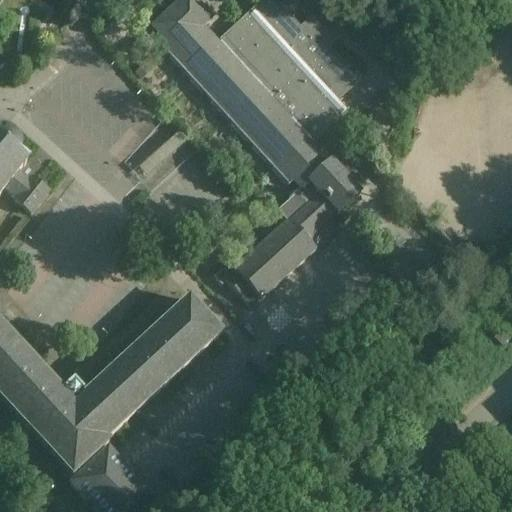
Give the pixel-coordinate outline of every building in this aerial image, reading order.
[(191,0),(183,0),(151,30),(169,50),(165,54),(288,189),(293,184),(301,193),(277,214),(281,218),(218,276),(213,281),(223,291),(228,287),(242,302),(251,313),(260,305),(315,255),(340,232),(330,221),(335,216),(337,218),(360,197),(331,165),(328,167),(311,148),(342,120),(332,108),(327,103),(332,99),(336,104),(359,83),(329,50),(335,44),(313,21),(302,31),(273,0),(269,0),(253,14),(258,20),(254,24),(249,19),(218,47),(203,30),(212,22),(191,0)] [(147,34),(132,49),(142,60),(158,46),(147,34)] [(153,74),(146,66),(137,75),(144,82),(153,74)] [(48,195),(31,182),(29,184),(18,175),(26,164),(17,158),(19,156),(20,154),(20,152),(20,150),(20,148),(20,145),(20,143),(19,142),(18,140),(16,138),(14,137),(13,136),(11,135),(9,134),(7,134),(5,134),(3,134),(1,135),(0,135),(0,197),(3,193),(15,203),(14,205),(30,218),(48,195)] [(220,338),(196,312),(188,303),(84,398),(72,384),(60,396),(0,329),(0,403),(73,483),(69,487),(91,511),(143,511),(154,503),(107,452),(106,453),(104,450),(108,447),(105,444),(220,338)] [(495,341),(503,349),(511,342),(502,333),(495,341)] [(234,445),(247,458),(261,444),(248,431),(234,445)] [(232,448),(220,459),(235,473),(246,462),(232,448)]
